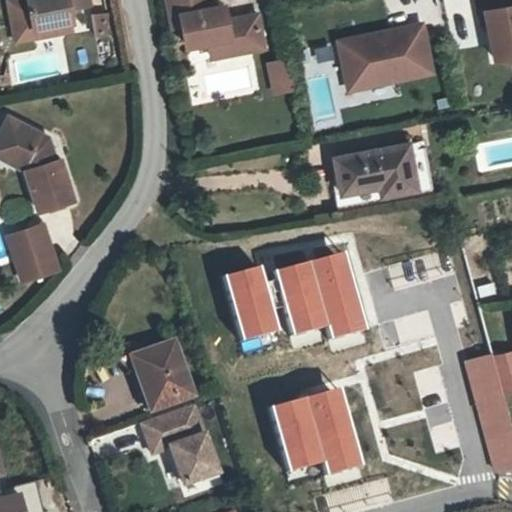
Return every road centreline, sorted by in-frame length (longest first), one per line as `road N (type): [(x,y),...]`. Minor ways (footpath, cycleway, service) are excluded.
road 1 (residential): [(34,348),(134,200),(154,124),(132,0)]
road 2 (residential): [(34,348),(100,511)]
